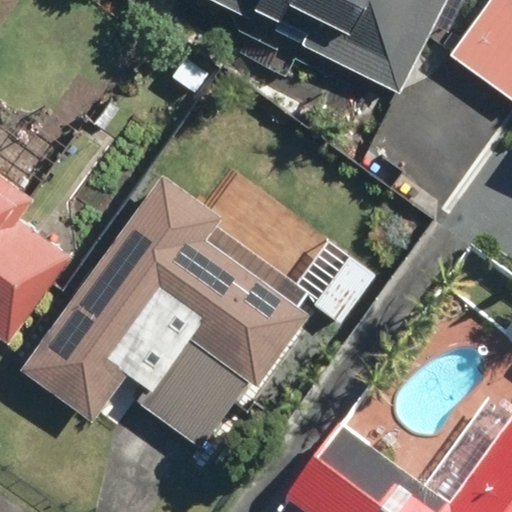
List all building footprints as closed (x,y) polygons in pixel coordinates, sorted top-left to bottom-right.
[(205,0),(401,95),(447,0),(205,0)] [(511,0),(487,0),(448,54),(511,99),(511,0)] [(161,172),(18,369),(95,424),(128,379),(142,389),(132,402),(198,450),(248,381),(259,389),(311,318),(297,308),(310,290),(218,224),(223,216),(161,172)] [(0,339),(9,346),(72,259),(18,220),(33,199),(0,174),(0,339)] [(511,511),(511,422),(450,510),(340,433),(285,510),(286,511),(511,511)]
